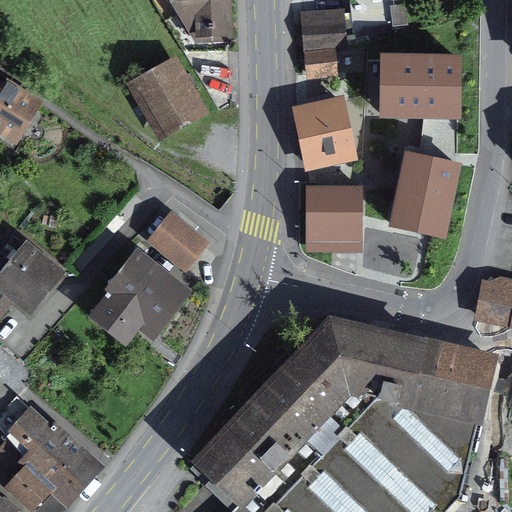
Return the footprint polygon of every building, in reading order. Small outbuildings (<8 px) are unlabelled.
[(165,0),(195,46),(235,43),(232,0),(165,0)] [(395,7),(394,0),(348,0),(352,26),(354,46),(368,43),(370,27),(392,21),(391,8),(395,7)] [(395,7),(391,8),(392,21),(394,29),(409,27),(406,6),(395,7)] [(337,54),(347,53),(347,49),(345,26),(344,21),(333,22),(332,16),(300,18),(306,84),(340,81),(337,54)] [(345,26),(347,49),(354,46),(352,26),(345,26)] [(177,59),(127,88),(161,145),(211,116),(177,59)] [(461,62),(380,62),(380,127),(461,128),(461,62)] [(44,105),(7,82),(0,93),(0,138),(17,148),(44,105)] [(343,101),(292,111),(305,175),(356,164),(343,101)] [(405,158),(388,233),(446,246),(463,171),(405,158)] [(363,190),(306,190),(306,256),(363,256),(363,190)] [(171,214),(147,244),(185,275),(209,245),(171,214)] [(0,275),(0,296),(11,306),(31,320),(66,276),(26,243),(0,275)] [(138,252),(103,297),(106,300),(89,322),(126,351),(138,335),(154,347),(194,295),(138,252)] [(482,282),(475,324),(511,331),(511,282),(500,280),(490,284),(482,282)] [(0,319),(11,306),(0,296),(0,319)] [(233,511),(246,511),(350,403),(477,431),(482,432),(499,358),(328,323),(190,471),(234,511),(233,511)] [(0,416),(17,399),(0,383),(0,416)] [(0,416),(0,431),(8,439),(0,448),(0,474),(11,485),(6,491),(29,511),(36,511),(51,496),(68,511),(69,511),(109,469),(56,422),(51,428),(17,398),(17,399),(0,416)] [(450,511),(461,500),(477,431),(350,403),(246,511),(233,511),(234,511),(233,511),(450,511)] [(0,511),(14,511),(0,500),(0,511)]
